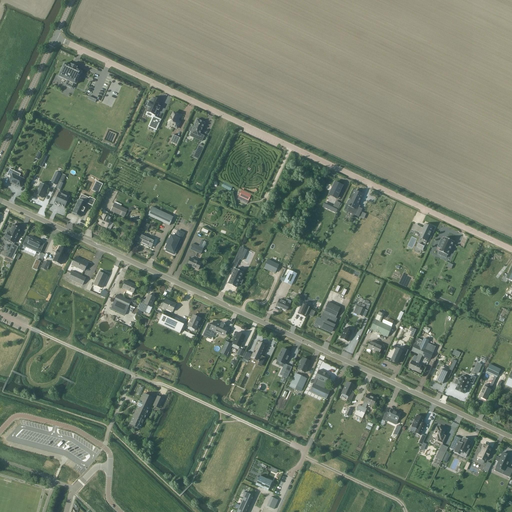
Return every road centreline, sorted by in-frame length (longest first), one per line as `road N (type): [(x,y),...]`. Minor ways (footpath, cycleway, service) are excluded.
road 1 (unclassified): [(511,249),(54,37)]
road 2 (unclassified): [(346,361),(0,200)]
road 3 (track): [(39,332),(289,442)]
road 4 (unclassified): [(511,438),(346,361)]
road 5 (tertiary): [(109,467),(109,453),(76,429),(20,415),(0,431)]
road 6 (unclassified): [(54,37),(0,155)]
